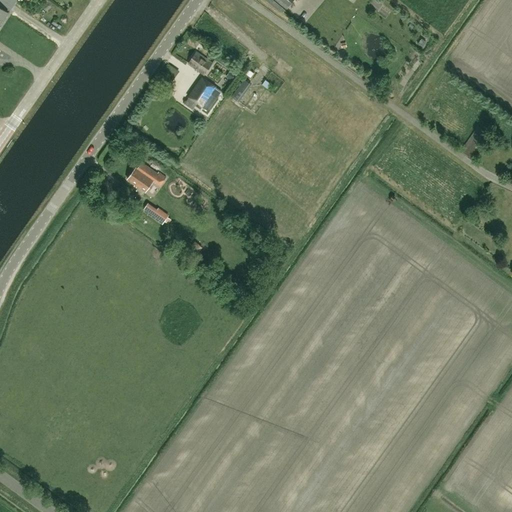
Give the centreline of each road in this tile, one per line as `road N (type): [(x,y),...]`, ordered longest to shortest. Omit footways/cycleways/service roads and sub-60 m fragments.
road 1 (tertiary): [(0,290),(198,0)]
road 2 (unclassified): [(0,140),(99,0)]
